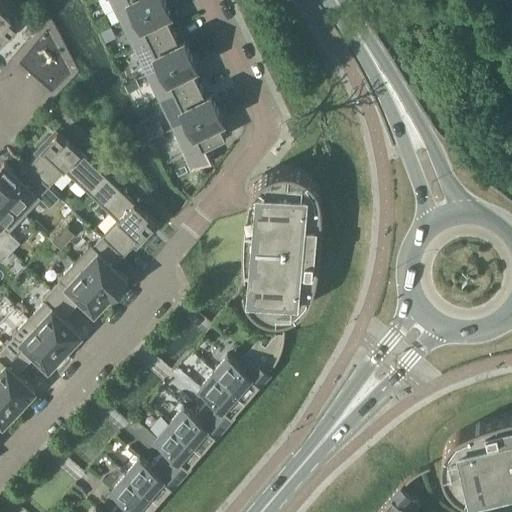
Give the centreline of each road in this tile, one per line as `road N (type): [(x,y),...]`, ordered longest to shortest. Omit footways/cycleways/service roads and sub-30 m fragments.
road 1 (residential): [(0,474),(158,289),(272,129),(205,0)]
road 2 (secondary): [(262,511),(425,322)]
road 3 (secondary): [(442,220),(416,131),(331,0)]
road 4 (secondary): [(442,220),(413,247),(407,265),(406,285),(425,322)]
